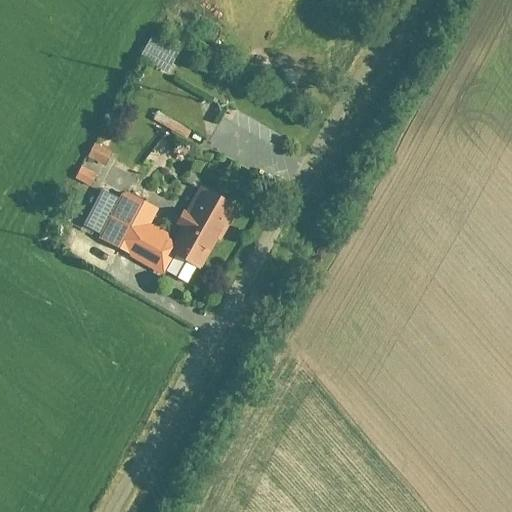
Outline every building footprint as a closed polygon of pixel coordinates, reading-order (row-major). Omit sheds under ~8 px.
[(165,110),(155,126),(185,143),(195,127),(165,110)] [(94,152),(88,163),(104,171),(109,159),(94,152)] [(79,173),(74,184),(90,192),(95,181),(79,173)] [(200,192),(173,241),(148,227),(156,213),(122,194),(115,207),(98,238),(95,243),(162,279),(171,261),(202,278),(238,213),(200,192)] [(98,198),(81,229),(98,238),(115,207),(98,198)]
